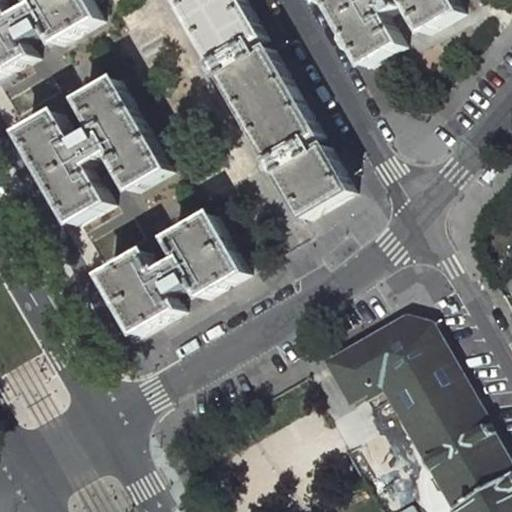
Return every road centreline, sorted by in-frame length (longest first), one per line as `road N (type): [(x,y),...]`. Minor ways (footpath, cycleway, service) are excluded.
road 1 (residential): [(100,429),(353,282),(417,221)]
road 2 (residential): [(417,221),(286,0)]
road 3 (secondary): [(100,429),(0,253)]
road 4 (residential): [(417,221),(453,267),(511,373)]
road 5 (residential): [(417,221),(511,108)]
